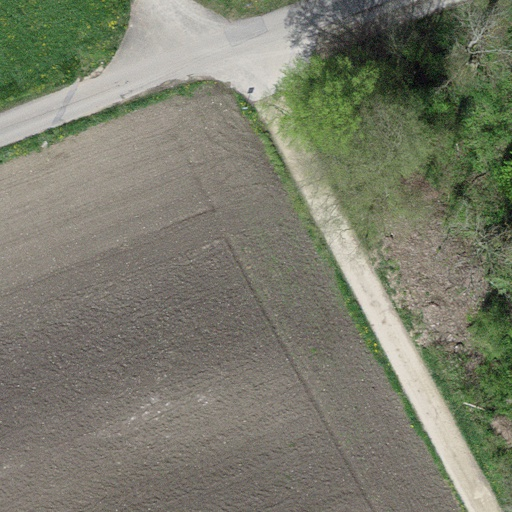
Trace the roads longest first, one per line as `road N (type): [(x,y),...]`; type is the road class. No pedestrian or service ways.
road 1 (track): [(146,0),(223,62),(480,511)]
road 2 (residential): [(378,0),(0,147)]
